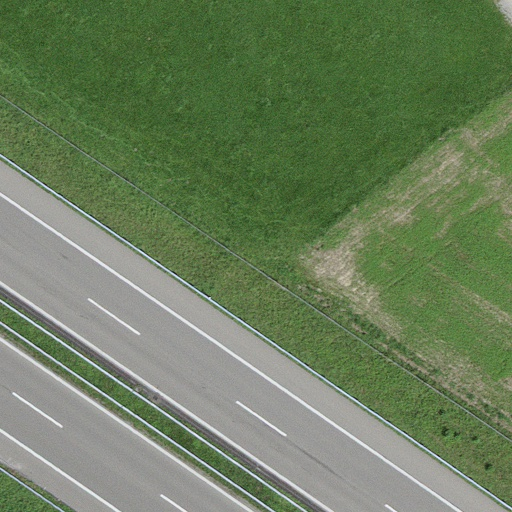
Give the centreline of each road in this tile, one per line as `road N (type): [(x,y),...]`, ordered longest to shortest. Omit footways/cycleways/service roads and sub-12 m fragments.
road 1 (motorway): [(397,511),(0,236)]
road 2 (motorway): [(0,386),(181,511)]
